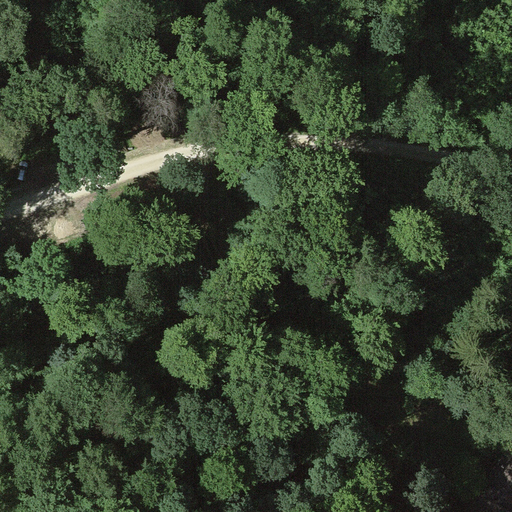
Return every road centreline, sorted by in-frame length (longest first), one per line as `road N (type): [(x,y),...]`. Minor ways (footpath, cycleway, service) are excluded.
road 1 (track): [(204,151),(234,262),(263,319),(406,511)]
road 2 (track): [(511,169),(398,144),(204,151)]
road 3 (track): [(204,151),(0,209)]
